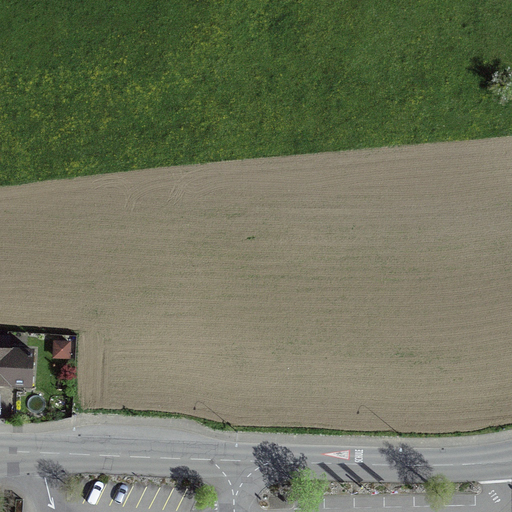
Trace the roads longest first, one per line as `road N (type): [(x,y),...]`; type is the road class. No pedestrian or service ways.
road 1 (tertiary): [(234,460),(511,460)]
road 2 (tertiary): [(0,454),(234,460)]
